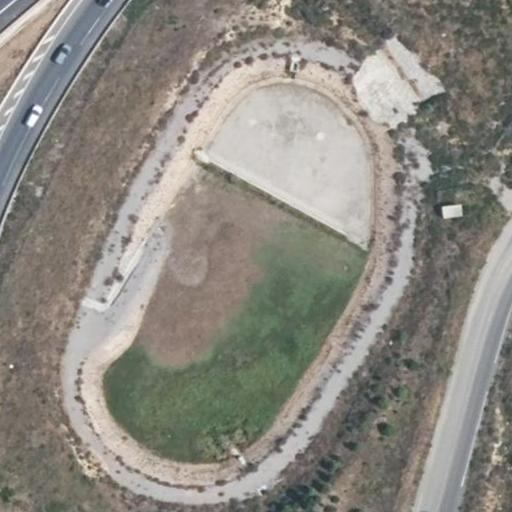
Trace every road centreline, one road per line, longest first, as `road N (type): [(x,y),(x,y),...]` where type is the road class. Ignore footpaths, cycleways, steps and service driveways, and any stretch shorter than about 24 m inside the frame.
road 1 (tertiary): [(444,511),(511,269)]
road 2 (motorway): [(0,165),(97,0)]
